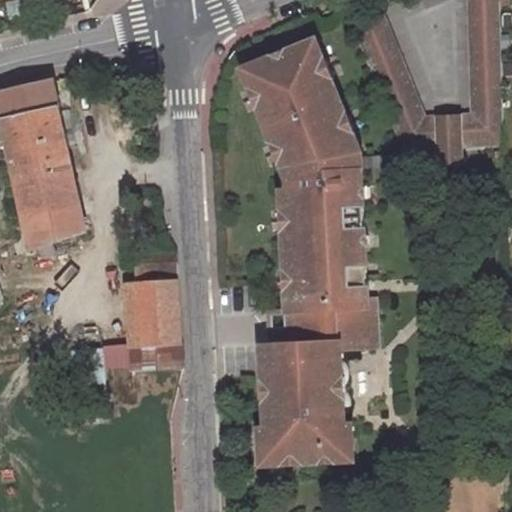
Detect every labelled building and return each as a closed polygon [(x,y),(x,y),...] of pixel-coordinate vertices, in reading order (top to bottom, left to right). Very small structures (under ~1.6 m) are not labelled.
[(470,0),(474,120),(464,121),(464,150),(466,150),(504,149),(500,0),(470,0)] [(428,123),(384,12),(356,24),(407,153),(442,152),(443,152),(443,122),(428,123)] [(282,160),(290,180),(291,190),(283,190),(284,208),(281,208),(283,231),(286,230),(288,268),(285,268),(287,290),(290,290),(291,309),(292,326),(289,326),(283,326),(284,344),(272,344),(264,345),(266,379),(264,379),(265,401),(267,401),(269,427),(264,427),(265,463),(356,456),(354,423),(342,423),(342,417),(347,417),(342,349),(381,346),(378,295),(368,295),(367,285),(369,284),(368,263),(367,263),(366,245),(371,245),(371,233),(367,233),(365,197),(368,197),(368,185),(363,186),(361,150),(363,149),(356,130),(358,129),(351,110),(347,111),(334,77),(338,75),(329,54),(326,55),(319,39),(246,68),(253,84),(249,86),(257,108),(261,106),(274,140),(271,142),(278,162),(282,160)] [(0,111),(16,184),(74,168),(54,81),(0,93),(0,111)] [(443,122),(443,152),(464,150),(464,121),(443,122)] [(442,165),(466,164),(466,150),(464,150),(443,152),(442,152),(442,165)] [(74,168),(16,184),(23,216),(80,200),(74,168)] [(88,232),(80,200),(23,216),(28,238),(18,241),(21,252),(88,232)] [(128,348),(130,348),(182,344),(179,260),(135,264),(136,281),(124,282),(128,348)] [(271,310),(272,344),(284,344),(283,326),(289,326),(288,309),(271,310)] [(130,348),(131,371),(183,368),(182,344),(130,348)]
